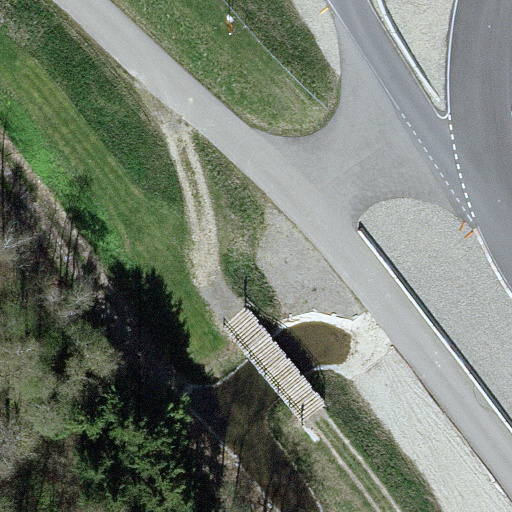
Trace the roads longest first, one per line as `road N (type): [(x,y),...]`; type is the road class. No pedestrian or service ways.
road 1 (track): [(157,69),(191,164),(202,278),(389,511)]
road 2 (track): [(0,128),(290,511)]
road 3 (track): [(253,153),(511,502)]
road 4 (track): [(358,295),(207,403)]
